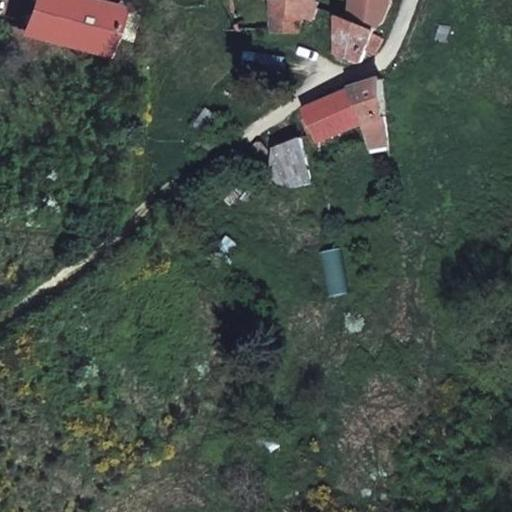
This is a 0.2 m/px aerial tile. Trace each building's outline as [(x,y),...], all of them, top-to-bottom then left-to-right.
[(28,0),(22,22),(83,39),(94,0),(28,0)] [(275,0),(275,3),(276,31),(307,32),(311,20),(317,0),(275,0)] [(321,0),(317,0),(311,20),(322,24),(329,2),(321,0)] [(350,0),(344,15),(381,20),(391,0),(350,0)] [(381,20),(344,15),(342,34),(343,56),(365,60),(368,47),(378,50),(386,36),(378,26),(381,20)] [(288,72),(288,57),(250,56),(248,71),(288,72)] [(317,146),(360,131),(362,141),(389,138),(384,80),(306,111),(306,116),(317,146)] [(389,138),(362,141),(363,149),(389,146),(389,138)] [(319,184),(319,180),(307,149),(286,157),(291,184),(319,184)]
